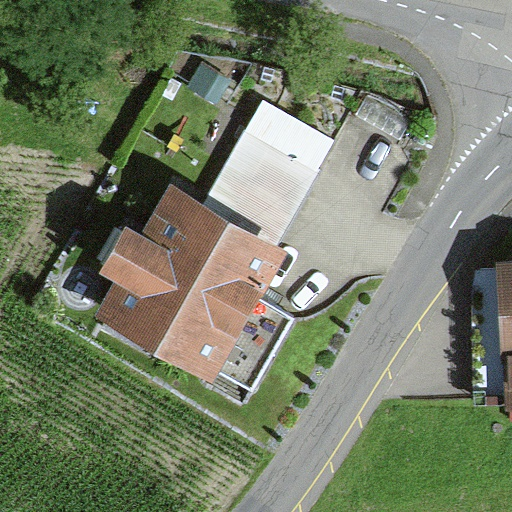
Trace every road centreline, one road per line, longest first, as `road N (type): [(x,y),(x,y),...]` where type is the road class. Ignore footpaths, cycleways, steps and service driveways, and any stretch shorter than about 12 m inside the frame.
road 1 (tertiary): [(511,153),(467,203),(267,511)]
road 2 (unclassified): [(511,55),(449,20),(381,0)]
